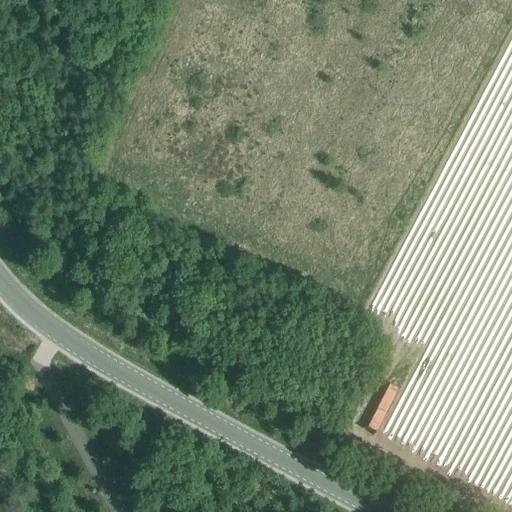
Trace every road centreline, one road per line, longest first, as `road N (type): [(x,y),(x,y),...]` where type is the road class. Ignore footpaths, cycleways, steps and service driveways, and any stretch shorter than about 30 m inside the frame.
road 1 (secondary): [(378,511),(72,344),(0,278)]
road 2 (unclassified): [(117,511),(46,381)]
